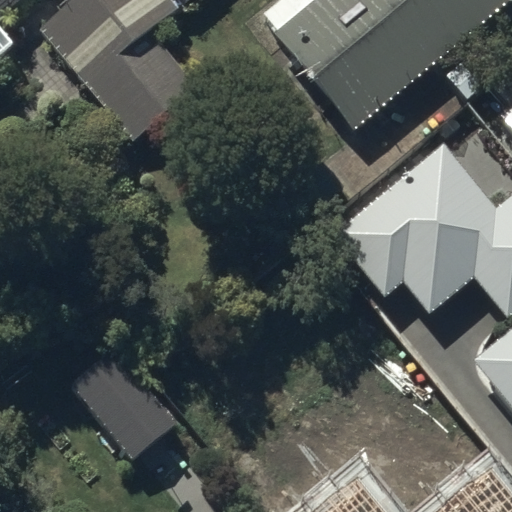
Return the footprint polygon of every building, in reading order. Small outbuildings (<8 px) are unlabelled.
[(0,0),(0,66),(11,58),(0,45),(0,32),(37,0),(0,0)] [(160,0),(87,0),(37,41),(131,153),(194,100),(148,45),(178,20),(160,0)] [(511,0),(292,0),(261,26),(274,42),(271,45),(352,144),(511,8),(511,0)] [(511,118),(499,130),(511,144),(511,118)] [(511,205),(470,238),(511,288),(511,205)] [(413,367),(348,421),(402,486),(467,432),(413,367)] [(511,409),(491,428),(511,452),(511,409)]
